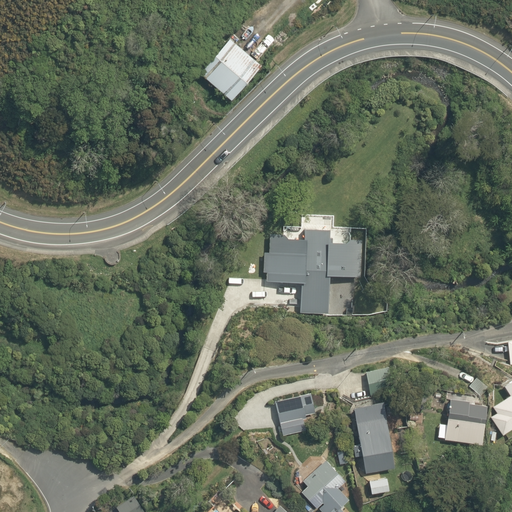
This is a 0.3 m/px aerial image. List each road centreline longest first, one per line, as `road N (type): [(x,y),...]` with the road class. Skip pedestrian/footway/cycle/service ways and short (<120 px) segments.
road 1 (tertiary): [(511,72),(453,39),(402,33),(352,41),(286,81),(141,214),(69,234),(0,221)]
road 2 (residential): [(79,511),(244,380),(511,330)]
